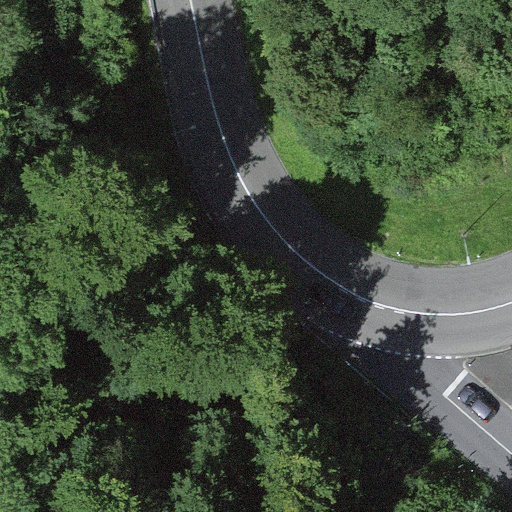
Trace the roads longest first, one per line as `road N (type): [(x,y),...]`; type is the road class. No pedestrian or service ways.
road 1 (tertiary): [(350,296),(257,212),(223,139),(190,0)]
road 2 (tertiary): [(511,454),(404,359),(350,296)]
road 3 (tertiary): [(511,303),(432,316),(350,296)]
